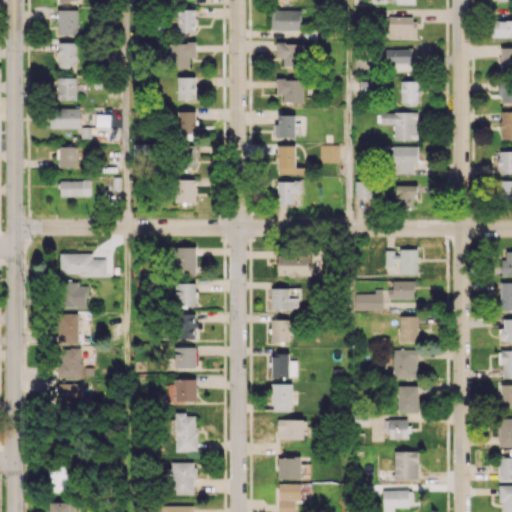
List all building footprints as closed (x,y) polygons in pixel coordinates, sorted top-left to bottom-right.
[(77,9),(57,9),(57,35),(78,35),(77,9)] [(194,30),(195,9),(178,9),(177,29),(194,30)] [(301,29),(300,9),(270,10),(271,30),(301,29)] [(415,17),(388,16),(388,38),(415,38),(415,17)] [(491,37),(511,36),(511,20),(491,21),(491,37)] [(58,68),(76,68),(76,42),(58,42),(58,68)] [(189,67),(189,57),(196,57),(195,42),(169,42),(169,55),(164,55),(165,67),(189,67)] [(302,66),(302,43),(276,42),(276,57),(282,57),(282,65),(302,66)] [(511,46),(501,47),(500,56),(498,56),(497,69),(511,69),(511,46)] [(411,48),(384,49),(384,71),(399,71),(399,70),(411,69),(411,48)] [(195,99),(195,76),(178,76),(178,99),(195,99)] [(75,77),(57,77),(57,99),(76,99),(75,77)] [(276,94),(283,94),(283,102),(303,102),(303,79),(276,79),(276,94)] [(499,102),(511,101),(511,80),(499,81),(499,102)] [(400,103),(418,103),(418,81),(400,81),(400,103)] [(79,128),(80,108),(50,108),(50,127),(79,128)] [(511,110),(500,111),(500,139),(511,138),(511,110)] [(177,133),(195,133),(195,111),(177,111),(177,133)] [(417,140),(418,112),(380,111),(380,124),(394,124),(393,139),(417,140)] [(295,137),(295,114),(277,114),(277,123),(274,123),(274,136),(295,137)] [(319,162),(338,162),(339,144),(319,144),(319,162)] [(76,167),(76,146),(58,145),(57,166),(76,167)] [(195,167),(195,145),(177,145),(178,167),(195,167)] [(295,145),(276,145),(277,174),(304,173),(304,167),(295,167),(295,145)] [(416,145),(392,145),(392,165),(397,165),(397,173),(416,172),(416,145)] [(511,150),(498,150),(498,173),(511,172),(511,150)] [(195,202),(196,179),(175,178),(175,202),(195,202)] [(90,195),(90,179),(59,180),(60,196),(90,195)] [(511,179),(499,180),(499,201),(511,200),(511,179)] [(277,203),(294,203),(294,193),(301,193),(301,180),(276,180),(277,203)] [(354,181),(355,198),(374,197),(373,181),(354,181)] [(415,184),(395,184),(395,207),(414,207),(415,184)] [(196,273),(195,246),(174,247),(174,273),(196,273)] [(417,274),(417,248),(396,249),(396,250),(385,250),(385,264),(400,263),(400,274),(417,274)] [(501,259),(501,275),(511,275),(511,250),(505,250),(505,259),(501,259)] [(106,274),(105,258),(92,258),(92,252),(60,253),(60,275),(106,274)] [(277,276),(308,275),(308,254),(277,255),(277,276)] [(414,280),(392,280),(392,289),(388,289),(387,297),(413,298),(414,280)] [(86,307),(86,285),(77,285),(77,281),(59,281),(60,307),(86,307)] [(175,305),(195,305),(195,282),(175,283),(175,305)] [(499,309),(511,310),(511,282),(500,282),(499,309)] [(271,309),(299,308),(298,297),(289,297),(288,288),(270,288),(271,309)] [(374,293),(354,293),(353,309),(382,309),(383,289),(374,289),(374,293)] [(77,312),(57,313),(58,343),(78,342),(77,312)] [(195,313),(176,314),(177,339),(196,338),(195,313)] [(417,340),(417,315),(399,316),(400,340),(417,340)] [(501,341),(511,340),(511,318),(501,318),(501,341)] [(271,341),(289,341),(288,319),(271,319),(271,341)] [(175,368),(196,367),(195,346),(174,347),(175,368)] [(80,347),(58,348),(59,377),(81,376),(80,347)] [(416,349),(392,350),(393,378),(417,377),(416,349)] [(511,377),(511,349),(498,350),(498,364),(502,364),(502,378),(511,377)] [(271,377),(296,377),(296,360),(289,360),(289,352),(271,352),(271,377)] [(196,378),(174,378),(174,400),(196,400),(196,378)] [(88,403),(89,384),(57,383),(57,402),(88,403)] [(291,383),(271,383),(271,411),(291,411),(291,383)] [(511,406),(511,383),(500,384),(499,406),(511,406)] [(418,411),(417,385),(397,385),(398,412),(418,411)] [(197,451),(196,415),(186,415),(186,412),(175,412),(176,451),(197,451)] [(498,446),(511,446),(511,417),(498,418),(498,446)] [(305,439),(305,419),(277,419),(277,439),(305,439)] [(387,438),(409,438),(409,419),(387,419),(387,438)] [(394,451),(394,478),(417,479),(417,451),(394,451)] [(498,480),(511,480),(511,455),(498,455),(498,480)] [(300,478),(300,457),(277,457),(278,478),(300,478)] [(195,494),(195,462),(169,461),(169,493),(195,494)] [(67,491),(66,464),(48,464),(49,491),(67,491)] [(279,511),(295,511),(295,499),(301,498),(300,483),(278,483),(279,511)] [(511,511),(511,484),(500,485),(500,511),(511,511)] [(382,511),(389,511),(394,511),(394,506),(412,506),(412,490),(382,490),(382,511)] [(72,511),(73,502),(50,501),(49,511),(72,511)]
